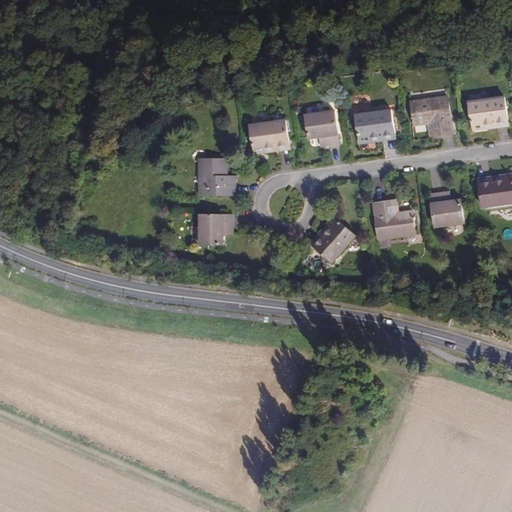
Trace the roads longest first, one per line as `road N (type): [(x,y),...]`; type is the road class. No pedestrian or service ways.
road 1 (residential): [(511,362),(375,322),(126,288),(0,245)]
road 2 (residential): [(294,182),(511,147)]
road 3 (residential): [(286,180),(264,189),(258,204),(276,229),(300,225),(308,211),(294,182)]
